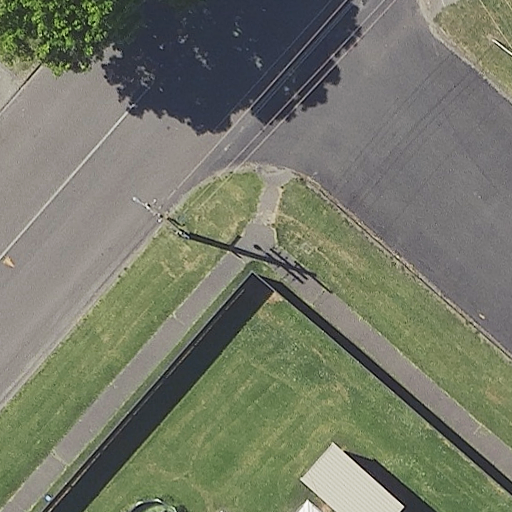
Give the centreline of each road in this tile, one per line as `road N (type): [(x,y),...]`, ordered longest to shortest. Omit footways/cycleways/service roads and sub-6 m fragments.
road 1 (residential): [(246,0),(511,231)]
road 2 (residential): [(0,262),(230,0)]
